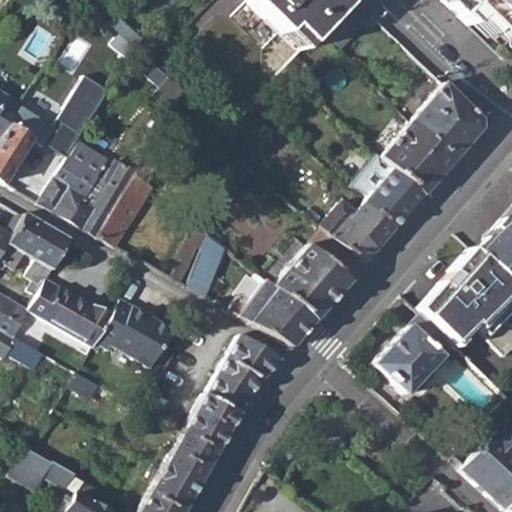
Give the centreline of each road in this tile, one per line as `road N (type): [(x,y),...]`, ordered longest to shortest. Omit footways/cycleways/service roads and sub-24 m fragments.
road 1 (tertiary): [(311,351),(511,125)]
road 2 (residential): [(311,351),(484,511)]
road 3 (tertiary): [(205,511),(256,419),(311,351)]
road 4 (residential): [(383,0),(511,116)]
